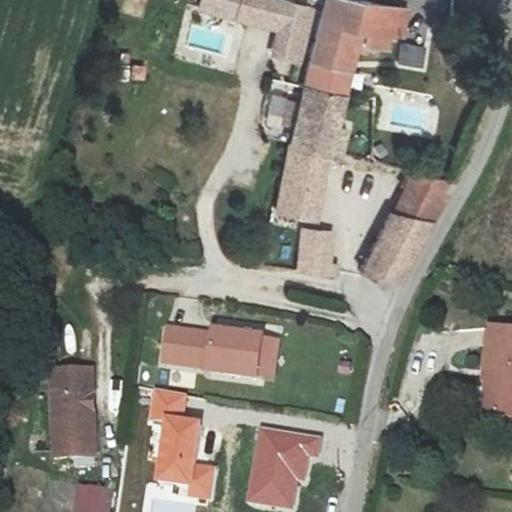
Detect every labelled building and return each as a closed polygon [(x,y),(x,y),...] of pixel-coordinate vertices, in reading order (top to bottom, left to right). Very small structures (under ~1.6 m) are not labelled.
[(310,67),(321,11),(281,0),(203,0),(201,8),(277,31),(271,57),(310,67)] [(310,67),(306,86),(343,97),(354,49),(361,50),(363,44),(382,48),(385,35),(400,37),(403,13),(342,0),(324,0),(321,11),(310,67)] [(343,97),(306,86),(302,103),(273,96),(269,118),(296,126),(277,214),(315,221),(327,172),(334,174),(344,134),(335,131),(343,97)] [(441,212),(457,182),(410,171),(361,272),(405,281),(441,212)] [(302,230),(298,271),(333,277),(336,266),(329,265),(330,233),(302,230)] [(489,366),(484,410),(511,413),(511,325),(490,323),(485,365),(489,366)] [(276,336),(213,328),(212,331),(167,326),(163,359),(208,364),(208,368),(271,376),(276,336)] [(90,365),(49,367),(53,457),(95,455),(93,405),(88,406),(87,394),(91,394),(90,365)] [(160,479),(190,483),(189,496),(211,499),(215,468),(193,465),(198,421),(182,419),(185,394),(155,391),(151,418),(167,419),(160,479)] [(316,456),(319,439),(261,430),(250,499),(293,506),(297,480),(304,481),(308,455),(316,456)] [(78,487),(74,511),(110,511),(114,493),(78,487)]
